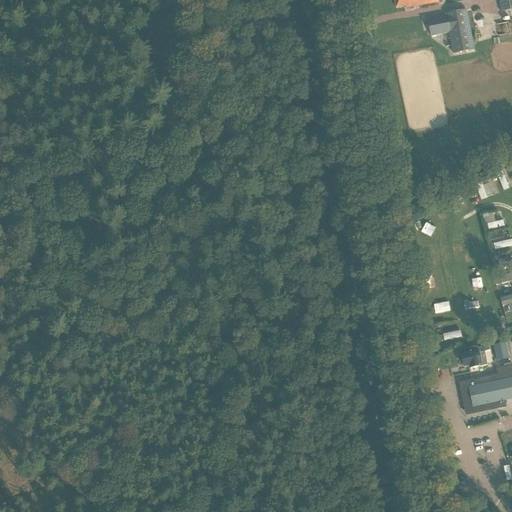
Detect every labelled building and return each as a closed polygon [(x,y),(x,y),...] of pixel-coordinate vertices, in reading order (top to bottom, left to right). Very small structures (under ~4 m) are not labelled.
[(394,0),(397,8),(405,7),(406,9),(439,2),(438,0),(394,0)] [(450,33),(454,53),(474,49),(467,10),(448,13),(448,15),(428,19),(431,36),(450,33)] [(498,23),(500,40),(511,39),(511,35),(510,22),(498,23)] [(504,171),(497,172),(503,192),(510,190),(504,171)] [(476,186),(482,200),(494,195),(488,181),(476,186)] [(453,209),(446,209),(446,210),(440,211),(440,220),(447,220),(447,214),(459,213),(458,202),(452,202),(453,209)] [(488,224),(490,234),(506,230),(504,220),(488,224)] [(426,225),(422,236),(433,239),(437,229),(426,225)] [(463,243),(469,241),(467,228),(461,229),(463,243)] [(496,250),(511,245),(511,238),(494,243),(496,250)] [(501,264),(503,270),(510,268),(508,262),(501,264)] [(511,293),(502,295),(503,302),(511,301),(511,293)] [(439,315),(440,323),(455,322),(455,314),(439,315)] [(449,334),(450,345),(462,343),(460,333),(449,334)] [(507,343),(494,346),(497,362),(510,359),(507,343)] [(482,367),(488,365),(485,352),(490,351),(489,347),(478,349),(479,353),(462,356),(463,358),(461,359),(462,364),(464,364),(464,366),(470,365),(471,369),(482,367)] [(511,399),(511,364),(496,368),(497,374),(459,382),(463,403),(467,402),(468,405),(505,397),(505,401),(511,399)]
